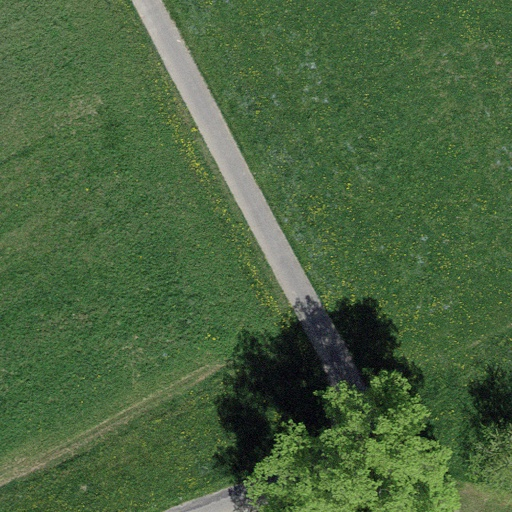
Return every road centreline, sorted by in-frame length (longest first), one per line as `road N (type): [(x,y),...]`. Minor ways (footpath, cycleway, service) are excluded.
road 1 (track): [(379,430),(144,0)]
road 2 (track): [(211,511),(379,430),(434,511)]
